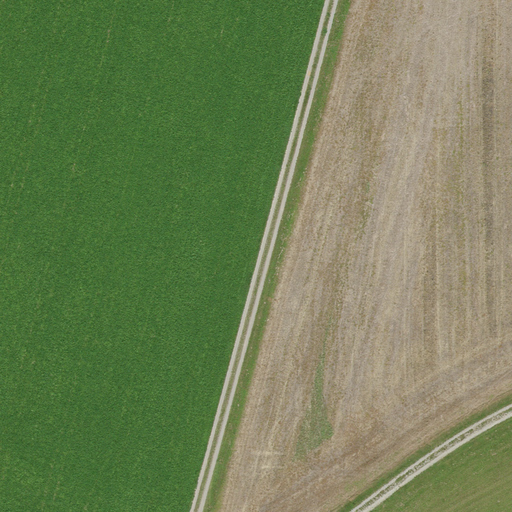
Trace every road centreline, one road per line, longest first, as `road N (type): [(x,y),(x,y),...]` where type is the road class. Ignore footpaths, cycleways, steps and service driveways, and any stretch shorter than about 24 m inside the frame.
road 1 (track): [(202,511),(336,0)]
road 2 (track): [(511,412),(358,511)]
